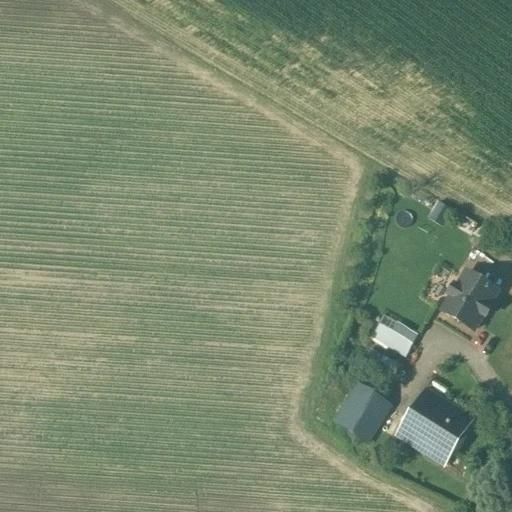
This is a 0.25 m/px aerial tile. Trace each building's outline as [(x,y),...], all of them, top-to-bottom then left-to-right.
[(467,274),(467,273),(466,273),(465,274),(457,287),(455,285),(448,296),(451,297),(443,310),(442,312),(443,312),(472,330),(473,331),(474,330),(474,329),(482,316),(485,318),(491,308),(488,306),(496,293),(497,293),(497,292),(496,291),(467,274)] [(381,314),(369,341),(407,357),(419,330),(381,314)] [(390,407),(356,386),(334,421),(368,443),(390,407)] [(470,420),(426,392),(398,436),(442,464),(470,420)] [(491,433),(470,420),(442,464),(463,477),(491,433)]
